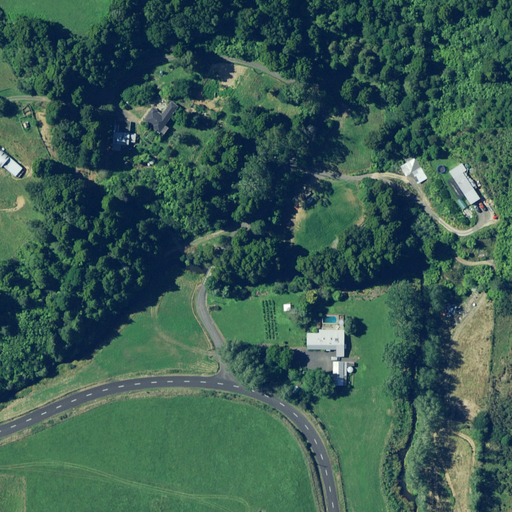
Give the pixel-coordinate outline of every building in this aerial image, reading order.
[(178,106),(171,101),(162,115),(152,108),(144,120),(151,125),(150,127),(163,136),(169,129),(165,126),(178,106)] [(130,122),(114,121),(112,151),(121,151),(121,145),(129,146),(129,142),(135,142),(136,134),(129,133),(130,122)] [(23,169),(0,149),(0,166),(5,171),(6,169),(16,177),(23,169)] [(476,187),(461,164),(449,172),(455,181),(451,184),(456,192),(461,189),(464,195),(476,187)] [(477,197),(473,192),(467,196),(470,201),(477,197)] [(330,351),(330,350),(336,350),(336,356),(344,356),(344,349),(346,349),(346,344),(344,344),(344,331),(319,330),(319,334),(307,333),(307,349),(326,350),(326,351),(330,351)] [(346,386),(346,362),(333,362),(333,386),(346,386)]
